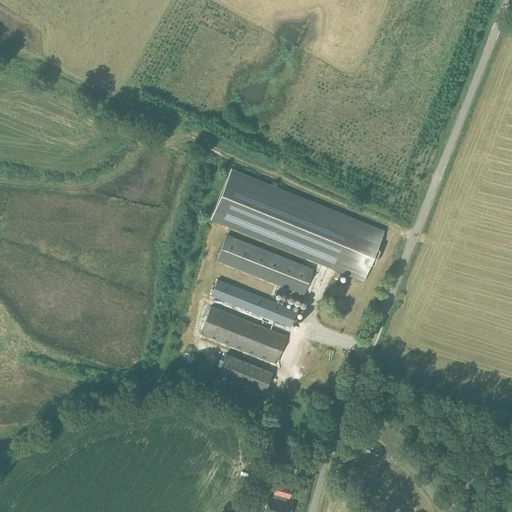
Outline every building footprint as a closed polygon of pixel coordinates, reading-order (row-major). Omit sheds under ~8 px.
[(384,230),(232,169),(211,219),(336,270),(333,276),(338,278),(340,272),(363,281),(384,230)] [(303,294),(313,269),(226,235),(216,261),(303,294)] [(290,326),(297,310),(218,279),(211,295),(290,326)] [(276,362),(287,336),(211,306),(200,332),(276,362)] [(225,354),(214,382),(253,399),(257,388),(265,391),(273,374),(225,354)] [(366,445),(360,458),(375,464),(377,459),(376,459),(380,450),(366,445)] [(265,449),(263,463),(278,465),(280,452),(265,449)] [(264,511),(289,511),(292,504),(285,502),(286,499),(289,500),(293,487),(277,482),(273,498),(269,497),(264,511)] [(264,485),(258,483),(254,497),(260,499),(264,485)]
